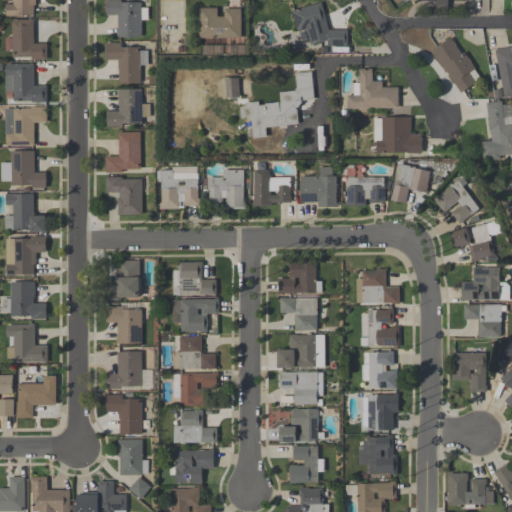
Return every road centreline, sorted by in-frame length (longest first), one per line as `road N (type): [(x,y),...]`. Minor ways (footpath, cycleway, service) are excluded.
road 1 (residential): [(75,0),(79,449)]
road 2 (residential): [(78,244),(410,238)]
road 3 (residential): [(410,238),(421,244),(427,283),(426,511)]
road 4 (residential): [(247,242),(248,493)]
road 5 (residential): [(365,0),(437,128)]
